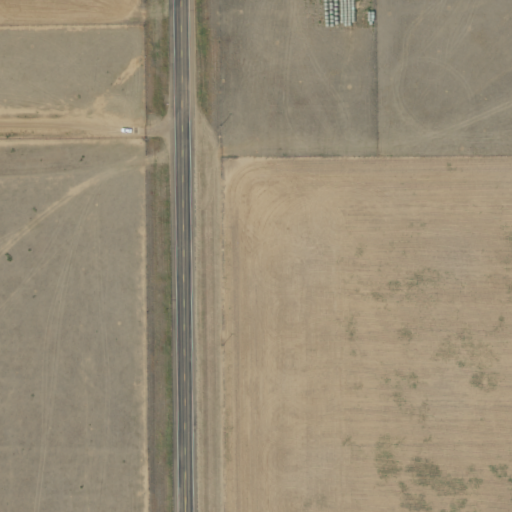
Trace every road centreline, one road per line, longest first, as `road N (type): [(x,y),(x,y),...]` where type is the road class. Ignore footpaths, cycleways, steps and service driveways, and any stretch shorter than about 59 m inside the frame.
road 1 (primary): [(183,511),(179,0)]
road 2 (residential): [(0,245),(181,243)]
